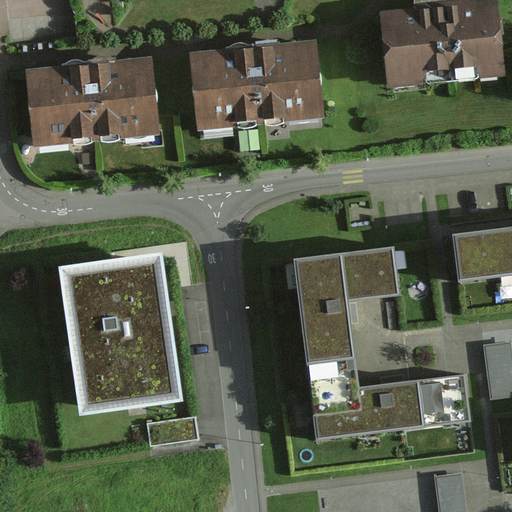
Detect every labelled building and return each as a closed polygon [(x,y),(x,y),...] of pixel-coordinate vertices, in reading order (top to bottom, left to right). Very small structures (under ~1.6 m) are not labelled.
[(384,20),(392,93),(511,81),(511,28),(510,8),(384,20)] [(198,63),(205,136),(331,124),(323,51),(198,63)] [(32,80),(39,155),(165,142),(157,68),(32,80)] [(511,231),(455,238),(460,282),(511,276),(511,231)] [(299,260),(312,373),(358,368),(351,305),(396,300),(391,250),(299,260)] [(65,275),(85,410),(177,396),(157,261),(65,275)] [(485,340),(491,395),(511,392),(511,347),(511,337),(485,340)] [(358,368),(312,373),(320,444),(461,427),(456,380),(360,391),(358,368)] [(440,511),(467,511),(462,468),(436,471),(440,511)]
